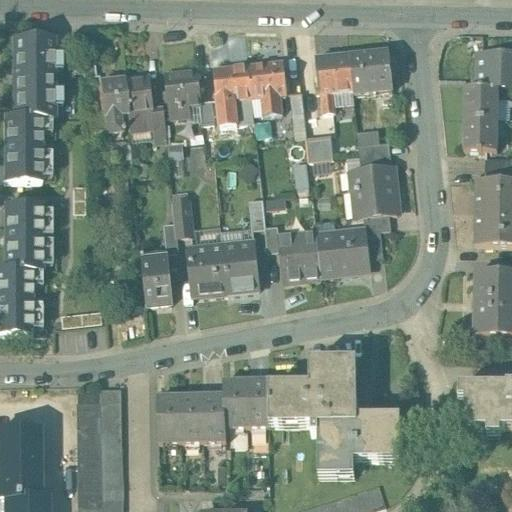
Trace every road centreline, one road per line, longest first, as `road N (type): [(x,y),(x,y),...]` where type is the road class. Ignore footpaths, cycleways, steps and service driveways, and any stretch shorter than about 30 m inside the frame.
road 1 (residential): [(419,11),(436,240),(406,306),(94,368),(0,375)]
road 2 (residential): [(419,11),(0,3)]
